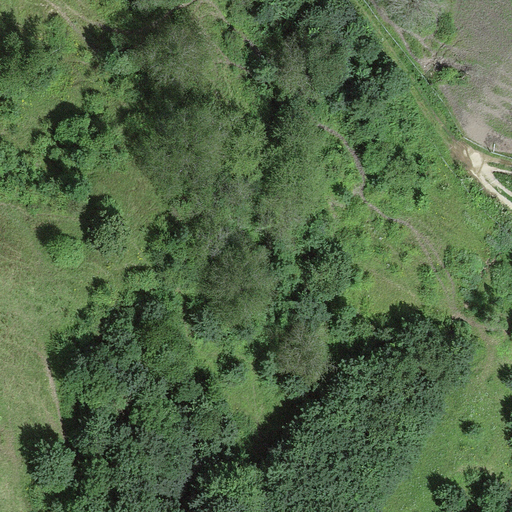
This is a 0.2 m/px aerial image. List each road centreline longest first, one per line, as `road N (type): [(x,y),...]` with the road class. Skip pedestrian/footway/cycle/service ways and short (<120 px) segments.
road 1 (track): [(100,511),(67,427),(29,256),(0,206)]
road 2 (track): [(344,0),(420,105),(511,210)]
